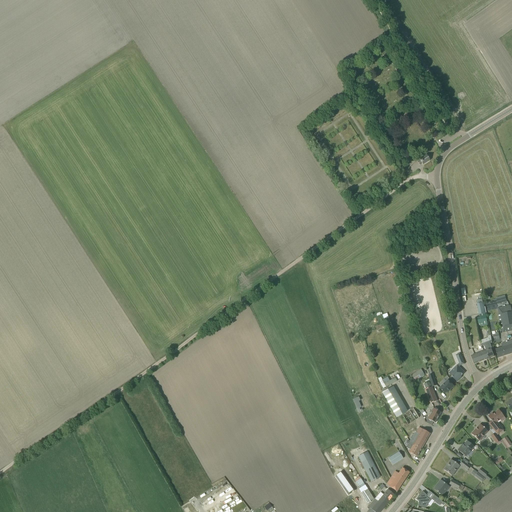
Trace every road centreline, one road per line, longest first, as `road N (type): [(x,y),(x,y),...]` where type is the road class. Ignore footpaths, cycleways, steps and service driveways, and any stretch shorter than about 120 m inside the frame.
road 1 (track): [(0,469),(409,180),(436,178)]
road 2 (tertiary): [(483,382),(460,327),(437,167),(447,148),(511,108)]
road 3 (secondary): [(391,511),(483,382)]
road 4 (track): [(468,136),(397,26)]
